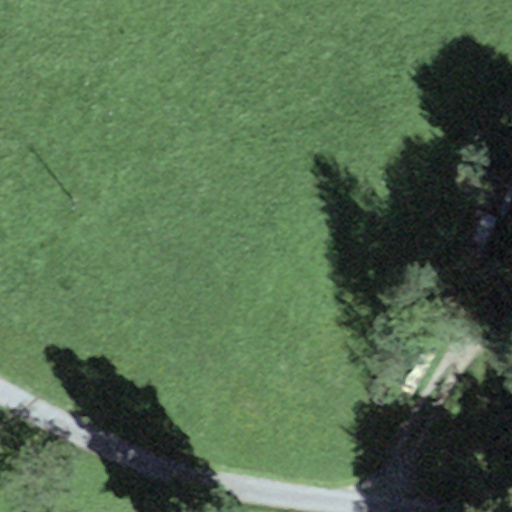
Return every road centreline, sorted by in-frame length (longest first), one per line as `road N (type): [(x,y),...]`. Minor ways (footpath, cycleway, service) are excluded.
road 1 (unclassified): [(0,389),(96,442),(227,489),(419,511)]
road 2 (track): [(469,343),(428,402),(381,507)]
